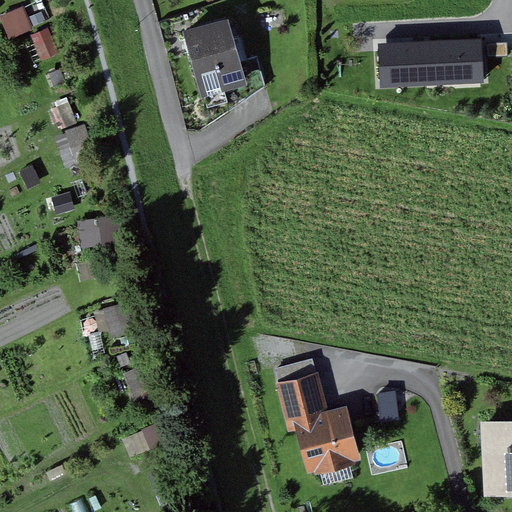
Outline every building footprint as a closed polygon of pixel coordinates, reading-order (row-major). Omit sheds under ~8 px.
[(0,13),(10,38),(35,27),(25,2),(0,12),(0,13)] [(232,13),(187,29),(207,85),(252,69),(232,13)] [(491,32),(384,39),(387,87),(494,80),(491,32)] [(323,373),(282,383),(293,426),(302,424),(314,471),(365,459),(351,403),(332,408),(327,389),(323,373)] [(404,416),(401,390),(385,391),(388,418),(404,416)] [(511,419),(486,421),(491,494),(511,492),(511,419)]
